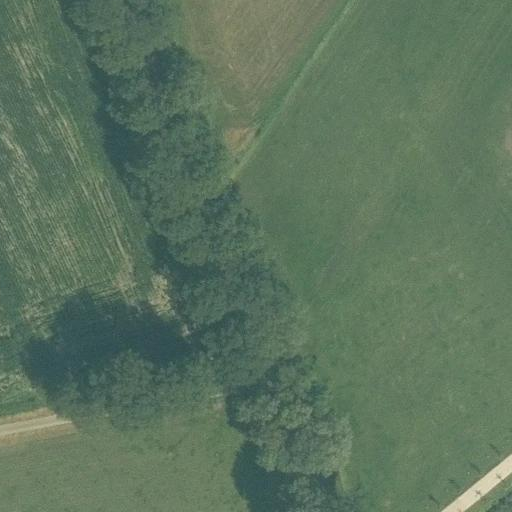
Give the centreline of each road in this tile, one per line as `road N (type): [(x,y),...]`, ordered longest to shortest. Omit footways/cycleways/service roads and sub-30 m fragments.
road 1 (unclassified): [(275,383),(128,0)]
road 2 (unclassified): [(0,432),(275,383)]
road 3 (unclassified): [(331,511),(275,383)]
